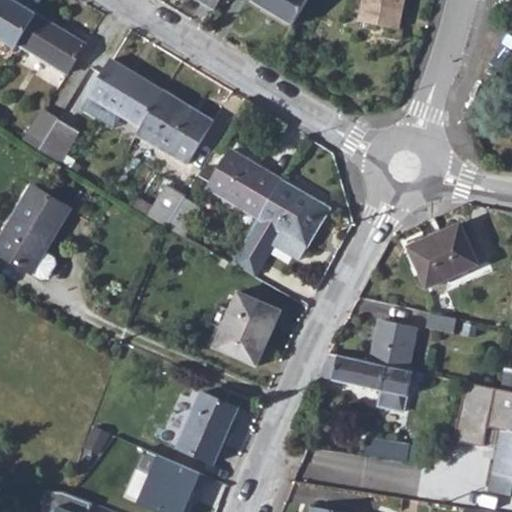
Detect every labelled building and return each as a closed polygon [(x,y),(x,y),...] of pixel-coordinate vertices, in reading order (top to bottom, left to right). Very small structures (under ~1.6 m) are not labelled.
[(0,0),(0,39),(16,49),(17,47),(37,15),(10,0),(0,0)] [(195,0),(214,11),(220,0),(195,0)] [(249,0),(249,1),(293,27),(308,0),(249,0)] [(362,0),(358,22),(399,30),(405,0),(362,0)] [(37,15),(17,47),(67,76),(86,45),(37,15)] [(91,98),(142,128),(164,92),(113,61),(91,98)] [(142,128),(137,136),(186,167),(215,121),(164,92),(142,128)] [(44,112),(25,141),(40,151),(58,122),(44,112)] [(58,122),(40,151),(61,164),(79,133),(58,122)] [(208,190),(259,221),(282,182),(232,152),(208,190)] [(259,221),(251,234),(231,264),(255,278),(274,248),(299,263),(307,250),(301,246),(314,225),(320,227),(330,211),(282,182),(259,221)] [(32,184),(0,236),(0,252),(33,273),(42,279),(47,278),(56,264),(55,259),(45,253),(72,209),(32,184)] [(167,188),(150,218),(167,228),(184,200),(185,198),(167,188)] [(184,200),(167,228),(185,238),(202,210),(184,200)] [(461,223),(410,246),(429,288),(480,264),(461,223)] [(301,246),(307,250),(320,227),(314,225),(301,246)] [(238,291),(215,349),(259,368),(281,309),(238,291)] [(460,320),(432,315),(429,328),(457,333),(460,320)] [(384,320),(374,363),(411,371),(420,328),(384,320)] [(330,353),(318,377),(381,391),(398,394),(407,396),(413,381),(417,382),(420,373),(411,371),(374,363),(330,353)] [(511,393),(468,384),(454,443),(485,448),(489,428),(503,430),(511,432),(511,393)] [(398,394),(381,391),(378,402),(394,406),(398,394)] [(205,394),(181,448),(217,463),(241,409),(205,394)] [(511,432),(503,430),(490,492),(511,496),(511,432)] [(368,441),(365,458),(406,465),(410,448),(368,441)] [(157,454),(138,501),(164,511),(188,511),(204,474),(157,454)] [(301,468),(299,483),(347,491),(350,474),(324,470),(324,472),(301,468)]
